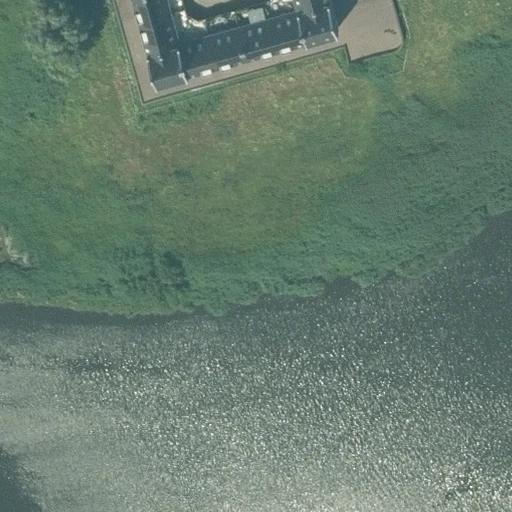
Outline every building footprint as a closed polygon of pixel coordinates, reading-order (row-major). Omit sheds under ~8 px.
[(169,0),(133,0),(139,19),(172,10),(169,0)] [(330,0),(314,0),(299,4),(301,13),(308,37),(338,29),(330,0)] [(296,5),(268,13),(271,22),(278,46),(308,37),(301,13),(299,4),(296,5)] [(172,10),(139,19),(143,35),(147,47),(177,39),(180,38),(172,10)] [(268,13),(238,22),(241,30),(247,54),(278,46),(271,22),(268,13)] [(219,27),(208,30),(210,39),(217,63),(247,54),(241,30),(238,22),(219,27)] [(180,38),(177,39),(180,48),(187,71),(217,63),(210,39),(208,30),(180,38)] [(177,39),(147,47),(156,80),(187,71),(180,48),(177,39)]
